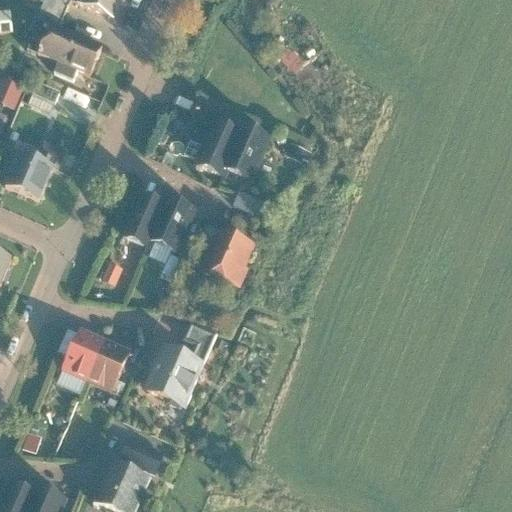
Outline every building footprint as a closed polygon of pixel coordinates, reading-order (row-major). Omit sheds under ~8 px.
[(36,0),(42,1),(38,19),(63,25),(68,0),(36,0)] [(113,26),(124,0),(80,0),(76,9),(113,26)] [(0,12),(0,35),(14,34),(12,12),(0,12)] [(74,40),(51,31),(38,62),(58,70),(54,79),(73,88),(77,79),(90,84),(103,53),(91,47),(93,42),(77,35),(74,40)] [(0,81),(0,106),(14,112),(24,90),(1,80),(0,81)] [(56,103),(59,92),(40,87),(37,98),(56,103)] [(183,133),(189,117),(171,111),(166,127),(183,133)] [(221,185),(224,178),(240,141),(213,129),(194,174),(221,185)] [(251,189),(270,143),(243,132),(240,141),(224,178),(251,189)] [(5,193),(39,207),(52,176),(58,178),(67,158),(44,148),(35,169),(12,159),(7,171),(13,173),(5,193)] [(239,193),(232,207),(260,220),(266,206),(239,193)] [(150,251),(166,212),(142,203),(124,246),(148,256),(150,251)] [(174,260),(192,215),(169,206),(166,212),(150,251),(174,260)] [(257,250),(218,234),(209,258),(205,256),(197,276),(240,296),(249,276),(245,275),(257,250)] [(0,294),(12,266),(0,260),(0,294)] [(103,285),(119,288),(123,270),(107,266),(103,285)] [(191,358),(203,363),(217,335),(191,323),(184,340),(196,346),(191,358)] [(59,371),(86,383),(105,339),(79,328),(59,371)] [(105,339),(86,383),(112,394),(132,351),(105,339)] [(167,347),(145,394),(182,411),(203,363),(191,358),(167,347)] [(167,458),(130,441),(121,459),(159,477),(167,458)] [(93,506),(105,511),(134,511),(148,482),(112,466),(93,506)] [(28,511),(36,495),(11,484),(0,507),(0,511),(28,511)] [(28,511),(56,511),(62,501),(38,490),(36,495),(28,511)]
